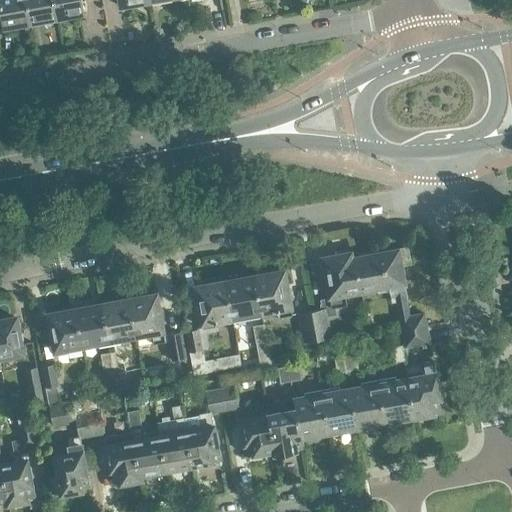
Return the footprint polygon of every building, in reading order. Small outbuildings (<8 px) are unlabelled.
[(29,23),(31,23),(26,0),(0,0),(0,2),(5,28),(19,25),(21,27),(28,25),(29,23)] [(26,0),(31,23),(44,21),(46,22),(53,21),(55,19),(58,18),(54,0),(26,0)] [(54,0),(58,18),(60,18),(62,19),(70,18),(72,16),(85,13),(82,0),(54,0)] [(391,291),(393,302),(398,302),(403,330),(427,326),(425,313),(410,316),(406,298),(408,297),(401,262),(410,260),(408,248),(399,250),(399,249),(372,254),(372,252),(359,254),(359,256),(356,257),(363,295),(391,291)] [(363,295),(356,257),(352,258),(351,251),(348,249),(339,250),(338,254),(323,257),(332,308),(348,305),(347,297),(363,295)] [(256,275),(255,275),(263,317),(279,314),(279,317),(293,314),(290,298),(291,298),(290,289),(288,289),(284,270),(268,273),(268,270),(256,273),(256,275)] [(238,276),(226,278),(234,322),(263,317),(255,275),(239,278),(238,276)] [(201,314),(204,328),(234,322),(226,278),(212,280),(213,283),(196,286),(199,305),(197,305),(199,314),(201,314)] [(155,343),(170,341),(169,334),(164,335),(161,321),(163,320),(162,312),(160,312),(156,293),(142,296),(141,293),(129,296),(138,340),(153,337),(155,343)] [(102,304),(109,341),(135,336),(128,296),(115,299),(115,301),(102,304)] [(89,304),(76,306),(83,346),(109,341),(102,304),(90,306),(89,304)] [(68,348),(83,346),(76,306),(63,309),(63,310),(48,313),(52,331),(49,332),(54,356),(69,353),(68,348)] [(326,309),(312,311),(318,341),(331,339),(326,309)] [(312,311),(300,313),(305,344),(318,341),(312,311)] [(19,319),(0,322),(0,358),(14,356),(15,360),(25,358),(20,330),(21,330),(19,319)] [(253,326),(260,367),(271,365),(263,324),(253,326)] [(428,330),(427,326),(403,330),(403,334),(406,347),(430,343),(428,330)] [(186,331),(194,374),(206,372),(240,366),(238,354),(205,361),(199,328),(186,331)] [(186,358),(181,332),(169,334),(170,341),(173,361),(186,358)] [(402,346),(392,348),(394,362),(405,361),(402,346)] [(114,367),(111,353),(102,355),(105,369),(114,367)] [(356,355),(344,357),(347,372),(359,370),(356,355)] [(347,372),(344,357),(336,359),(338,373),(347,372)] [(408,377),(415,417),(418,417),(420,419),(427,417),(428,415),(441,413),(441,409),(442,409),(440,399),(441,399),(435,362),(422,364),(424,374),(408,377)] [(58,385),(54,364),(42,366),(46,388),(58,385)] [(299,365),(287,367),(290,382),(301,380),(299,365)] [(44,403),(38,367),(25,369),(32,405),(44,403)] [(282,383),(290,382),(287,367),(279,369),(282,383)] [(118,388),(131,386),(129,373),(116,376),(118,388)] [(408,377),(380,383),(387,425),(398,423),(400,420),(415,417),(408,377)] [(380,383),(350,388),(358,427),(373,425),(375,427),(387,425),(380,383)] [(221,389),(225,411),(240,408),(236,386),(224,389),(221,389)] [(343,430),(358,428),(358,427),(350,388),(322,393),(330,435),(342,433),(343,430)] [(225,411),(221,389),(207,392),(211,413),(212,413),(225,411)] [(294,398),(294,399),(302,438),(317,435),(319,437),(330,435),(322,393),(294,398)] [(92,435),(89,413),(86,399),(72,401),(49,405),(53,428),(77,424),(80,438),(92,435)] [(294,399),(283,401),(285,411),(268,414),(274,451),(275,456),(280,455),(283,457),(290,455),(291,453),(296,452),(295,447),(303,446),(302,438),(294,399)] [(274,451),(268,414),(267,407),(239,413),(247,456),(260,454),(262,456),(270,454),(271,452),(274,451)] [(16,412),(22,439),(23,447),(25,446),(36,444),(30,409),(16,412)] [(89,413),(92,435),(104,433),(100,410),(89,413)] [(129,412),(132,432),(140,475),(141,475),(154,473),(157,475),(168,473),(161,433),(146,436),(144,427),(143,427),(140,410),(129,412)] [(200,416),(184,419),(193,466),(196,465),(198,467),(206,466),(208,463),(221,461),(213,419),(212,413),(211,413),(200,415),(200,416)] [(180,468),(193,466),(184,419),(184,417),(173,419),(172,415),(164,416),(164,421),(159,422),(161,433),(168,473),(179,471),(180,468)] [(142,480),(141,475),(140,475),(132,432),(106,436),(115,483),(121,482),(121,484),(127,483),(129,485),(136,483),(137,481),(142,480)] [(90,486),(80,438),(68,440),(71,453),(54,457),(59,477),(51,478),(54,494),(62,492),(62,495),(67,494),(69,496),(76,494),(78,491),(82,491),(82,488),(90,486)] [(29,470),(25,446),(23,447),(22,439),(12,441),(16,459),(3,462),(0,462),(8,499),(9,505),(13,504),(15,506),(23,504),(24,502),(28,501),(28,498),(35,497),(30,475),(32,474),(31,469),(29,470)]
